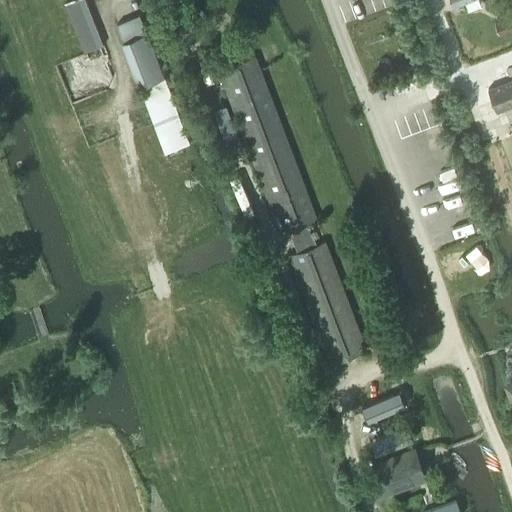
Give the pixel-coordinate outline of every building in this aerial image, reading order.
[(66,0),(63,1),(83,52),(101,45),(83,0),(66,0)] [(509,15),(495,21),(499,33),(511,27),(511,21),(510,17),(509,15)] [(138,16),(116,25),(122,40),(144,31),(139,18),(138,16)] [(219,69),(281,232),(289,229),(298,251),(289,255),(330,362),(365,349),(325,241),(316,245),(307,222),(316,219),(255,56),(219,69)] [(511,79),(488,89),(496,111),(511,104),(511,79)] [(427,479),(416,447),(363,466),(375,498),(402,489),(417,483),(427,479)] [(459,511),(455,499),(421,511),(420,511),(459,511)]
